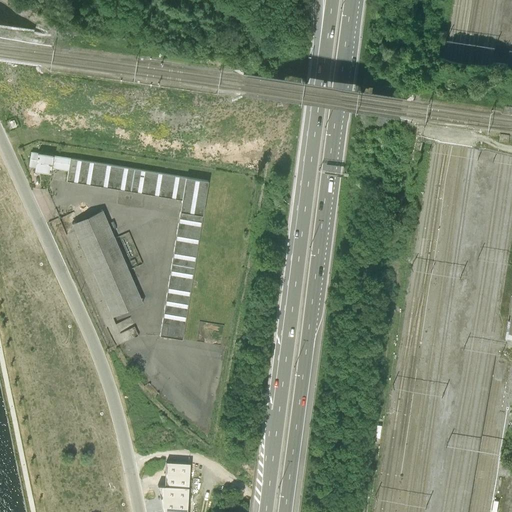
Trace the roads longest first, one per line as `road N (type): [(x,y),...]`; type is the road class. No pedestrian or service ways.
road 1 (motorway): [(284,511),(351,0)]
road 2 (motorway): [(326,59),(264,511)]
road 3 (unclassified): [(137,511),(92,339),(0,133)]
